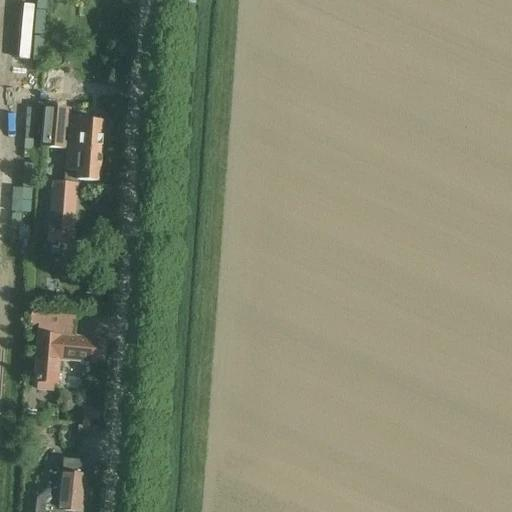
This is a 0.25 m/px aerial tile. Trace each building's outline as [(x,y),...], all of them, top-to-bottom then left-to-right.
[(62,43),(63,17),(52,16),(51,43),(62,43)] [(40,148),(65,150),(100,152),(103,122),(68,119),(69,110),(44,109),(40,148)] [(64,172),(63,185),(77,186),(77,182),(98,183),(100,152),(65,150),(64,172)] [(25,172),(37,168),(32,154),(20,158),(25,172)] [(51,184),(49,220),(74,222),(77,186),(63,185),(51,184)] [(86,295),(84,309),(101,311),(103,298),(86,295)] [(75,316),(55,315),(31,313),(30,325),(38,326),(33,384),(37,385),(37,390),(52,391),(52,385),(55,385),(58,360),(101,363),(103,342),(74,339),(75,316)] [(29,426),(28,443),(44,444),(45,427),(29,426)] [(35,506),(34,511),(80,511),(86,462),(62,461),(59,492),(47,491),(36,500),(35,506)] [(103,511),(106,481),(85,479),(81,511),(103,511)]
